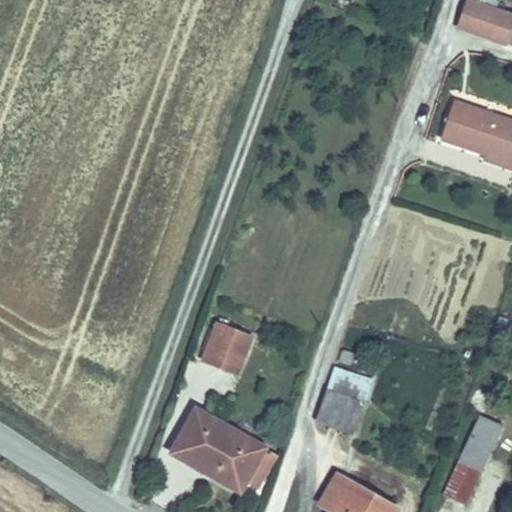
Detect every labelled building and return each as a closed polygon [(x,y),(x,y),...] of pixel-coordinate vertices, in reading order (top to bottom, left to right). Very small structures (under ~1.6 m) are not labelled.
[(469,5),(460,33),(494,43),(502,15),(469,5)] [(511,18),(502,15),(494,43),(511,48),(511,18)] [(511,122),(454,103),(442,140),(481,153),(511,163),(511,122)] [(511,171),(511,163),(481,153),(477,163),(510,176),(511,171)] [(253,339),(213,324),(197,364),(238,379),(253,339)] [(371,384),(337,371),(317,423),(351,436),(371,384)] [(194,415),(170,457),(237,496),(258,458),(261,453),(194,415)] [(477,419),(441,495),(467,506),(502,430),(477,419)] [(258,458),(237,496),(251,504),(273,467),(258,458)] [(395,511),(396,511),(338,478),(321,507),(329,511),(395,511)]
